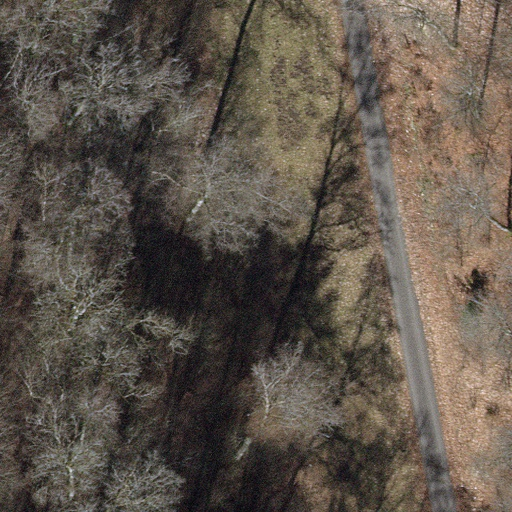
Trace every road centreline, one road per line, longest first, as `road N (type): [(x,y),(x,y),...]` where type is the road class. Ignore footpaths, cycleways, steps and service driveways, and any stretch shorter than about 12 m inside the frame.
road 1 (track): [(346,511),(234,0)]
road 2 (track): [(52,511),(0,158)]
